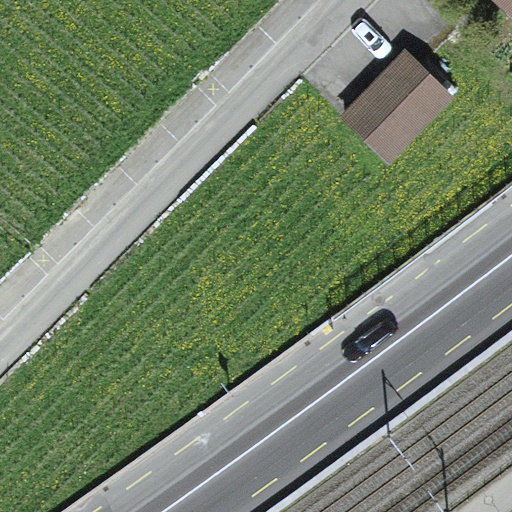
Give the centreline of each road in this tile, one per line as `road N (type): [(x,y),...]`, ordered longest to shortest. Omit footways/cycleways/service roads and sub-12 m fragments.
road 1 (residential): [(327,0),(0,333)]
road 2 (primary): [(511,254),(161,511)]
